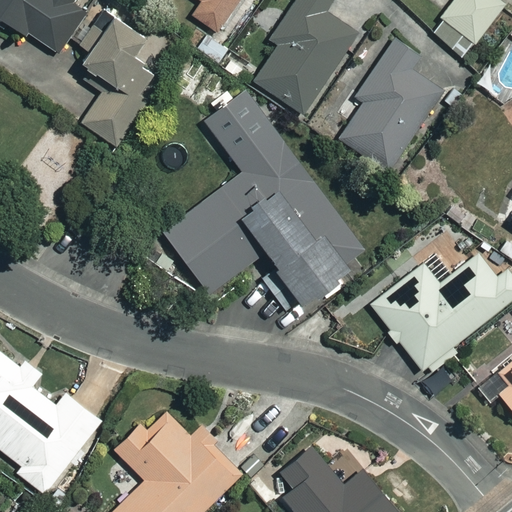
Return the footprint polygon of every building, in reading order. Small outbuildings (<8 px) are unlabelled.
[(0,0),(0,27),(3,30),(6,25),(24,38),(27,33),(58,54),(86,13),(73,3),(75,0),(0,0)] [(197,0),(200,2),(191,15),(217,33),(240,0),(197,0)] [(338,0),(302,0),(275,40),(283,46),(259,81),(306,114),(361,34),(330,12),(338,0)] [(459,0),(435,32),(469,58),(509,4),(502,0),(459,0)] [(88,69),(81,79),(101,92),(80,122),(117,147),(148,101),(140,95),(154,75),(142,68),(144,64),(134,57),(146,38),(101,8),(77,44),(89,53),(81,64),(88,69)] [(228,49),(206,34),(196,48),(218,63),(228,49)] [(343,142),(396,176),(459,79),(394,37),(357,94),(369,102),(343,142)] [(300,307),(314,297),(317,301),(339,284),(337,281),(350,271),(345,265),(367,249),(246,88),(232,98),(226,90),(210,102),(216,110),(202,121),(240,171),(160,231),(209,295),(264,254),(275,268),(261,279),(285,310),(296,302),(300,307)] [(511,272),(502,280),(483,256),(444,285),(428,265),(375,306),(426,371),(511,303),(511,272)] [(511,343),(511,317),(459,360),(478,384),(502,364),(496,356),(511,343)] [(41,381),(0,348),(0,446),(25,466),(20,472),(49,496),(107,422),(70,393),(60,406),(36,388),(41,381)] [(456,382),(444,367),(424,382),(436,397),(456,382)] [(511,381),(501,391),(511,404),(511,381)] [(196,437),(172,413),(152,432),(146,425),(120,451),(150,481),(118,511),(206,511),(246,473),(203,430),(196,437)] [(349,486),(316,448),(286,474),(298,488),(286,497),(298,511),(401,511),(367,471),(349,486)]
